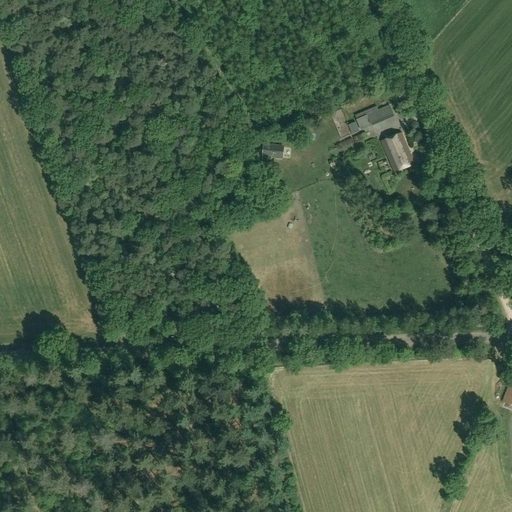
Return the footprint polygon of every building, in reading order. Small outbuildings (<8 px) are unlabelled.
[(394,115),(390,106),(379,111),(377,106),(355,116),(357,120),(361,129),(394,115)] [(393,173),(414,164),(401,133),(381,141),(393,173)] [(283,160),(284,145),(263,143),(262,157),(283,160)] [(331,189),(318,193),(321,204),(334,200),(331,189)] [(322,212),(323,224),(338,222),(336,210),(322,212)] [(338,229),(324,233),(327,244),(342,240),(338,229)] [(332,253),(335,263),(349,258),(345,248),(332,253)] [(252,272),(259,268),(255,260),(248,264),(252,272)] [(365,279),(373,279),(373,270),(365,270),(365,279)] [(266,281),(258,283),(260,295),(269,293),(266,281)]
